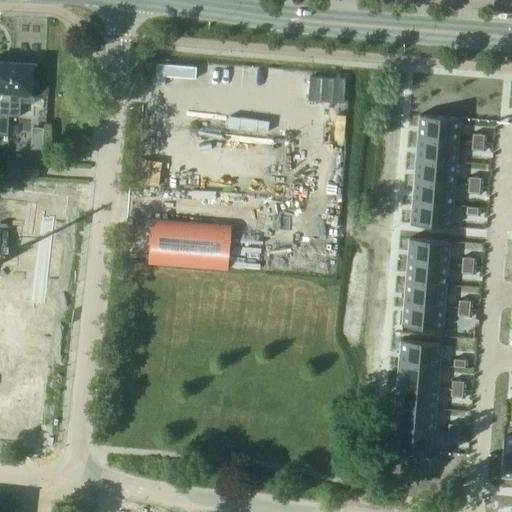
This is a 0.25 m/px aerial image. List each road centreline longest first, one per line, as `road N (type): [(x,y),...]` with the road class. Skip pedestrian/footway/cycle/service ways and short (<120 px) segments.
road 1 (residential): [(70,481),(120,0)]
road 2 (residential): [(470,511),(502,127)]
road 3 (secondary): [(511,36),(151,0)]
road 4 (residential): [(276,511),(112,487)]
